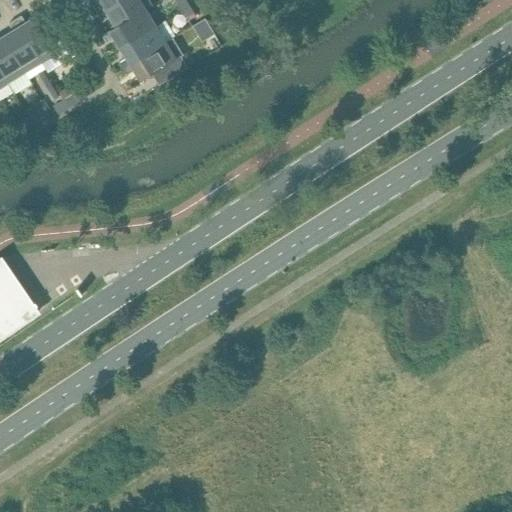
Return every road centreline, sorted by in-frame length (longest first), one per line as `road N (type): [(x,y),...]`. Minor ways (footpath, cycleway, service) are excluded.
road 1 (secondary): [(511,36),(0,375)]
road 2 (secondary): [(0,439),(511,110)]
